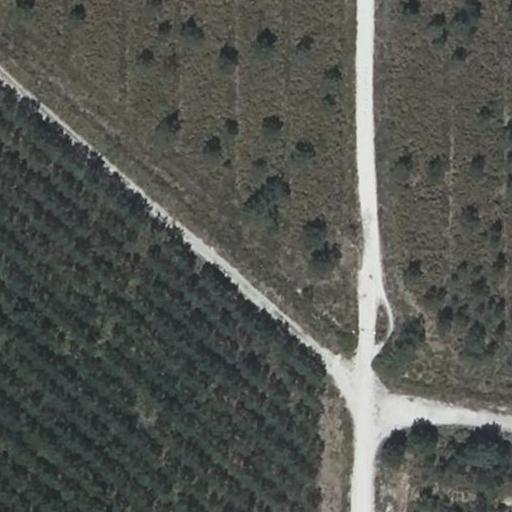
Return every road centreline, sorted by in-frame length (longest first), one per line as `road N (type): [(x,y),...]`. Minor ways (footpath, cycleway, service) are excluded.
road 1 (track): [(370,511),(376,0)]
road 2 (track): [(0,74),(374,401)]
